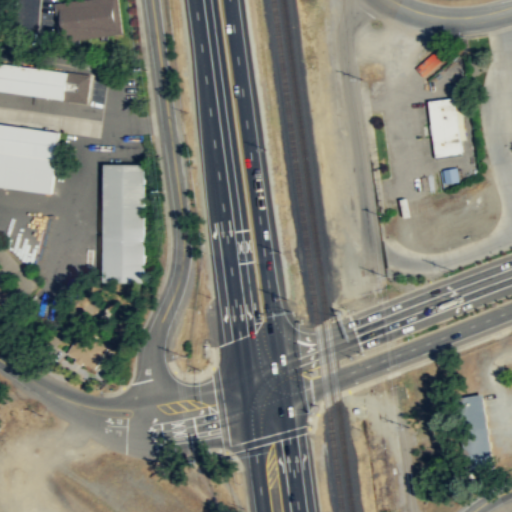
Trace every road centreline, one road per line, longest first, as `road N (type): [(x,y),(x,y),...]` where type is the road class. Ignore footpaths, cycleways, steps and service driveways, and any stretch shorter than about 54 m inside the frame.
road 1 (primary): [(195,0),(263,511)]
road 2 (tertiary): [(151,0),(183,252),(155,336),(145,415)]
road 3 (primary): [(279,363),(229,0)]
road 4 (secondary): [(248,396),(325,382),(511,308)]
road 5 (residential): [(0,359),(103,414),(145,415),(248,396)]
road 6 (secondary): [(511,272),(279,363)]
road 7 (primary): [(298,511),(279,363)]
road 8 (tertiary): [(391,0),(450,17),(511,9)]
